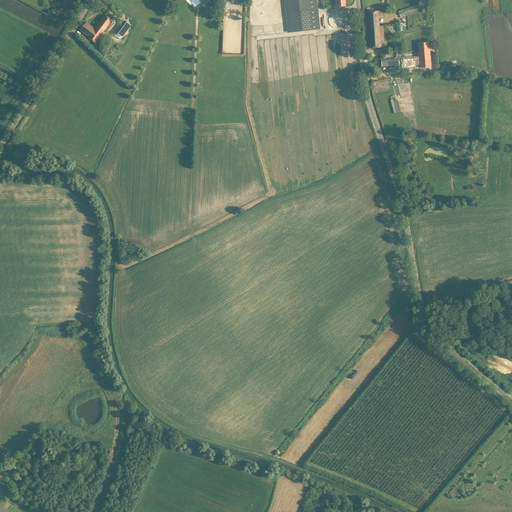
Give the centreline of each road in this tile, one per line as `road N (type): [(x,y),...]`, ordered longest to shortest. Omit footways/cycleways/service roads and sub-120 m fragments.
road 1 (unclassified): [(511,401),(424,323),(403,205),(364,85),(354,0)]
road 2 (unclassified): [(0,146),(91,0)]
road 3 (track): [(363,77),(511,78)]
